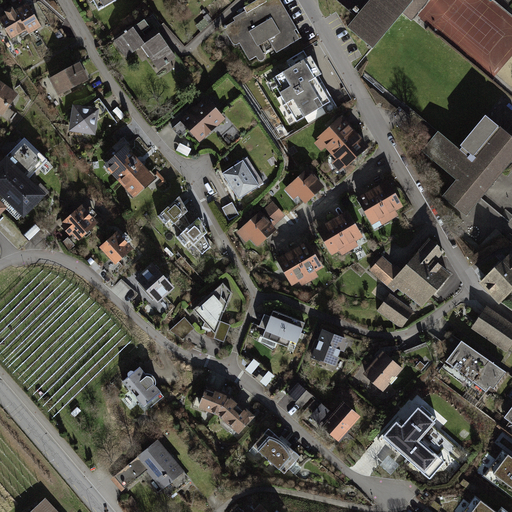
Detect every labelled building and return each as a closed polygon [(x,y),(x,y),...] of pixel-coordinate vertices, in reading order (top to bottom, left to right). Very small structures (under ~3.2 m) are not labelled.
[(8,12),(1,17),(13,36),(26,27),(29,32),(42,24),(26,0),(20,0),(6,9),(8,12)] [(124,0),(90,0),(99,16),(125,2),(124,0)] [(269,39),(276,52),(300,38),(295,29),(297,28),(280,0),(253,0),(242,7),(243,9),(230,17),(232,20),(225,24),(226,27),(224,29),(231,42),(233,43),(234,44),(236,44),(239,42),(249,59),(257,55),(259,59),(260,60),(261,60),(263,60),(264,59),(264,58),(264,55),(258,45),(269,39)] [(372,48),(402,13),(412,0),(370,0),(348,27),(372,48)] [(412,0),(402,13),(411,20),(427,0),(491,0),(492,0),(412,0)] [(144,37),(157,29),(153,23),(141,31),(144,37)] [(159,71),(178,58),(161,35),(145,46),(134,30),(116,42),(126,58),(142,47),(159,71)] [(310,53),(271,76),(296,119),(326,101),(313,79),(321,74),(310,53)] [(80,64),(52,81),(62,98),(90,81),(80,64)] [(17,95),(0,82),(0,114),(2,116),(17,95)] [(202,145),(227,126),(207,101),(183,120),(202,145)] [(100,106),(74,103),(70,131),(97,135),(100,106)] [(421,153),(454,182),(441,198),(465,218),(479,201),(511,161),(511,128),(506,135),(482,117),(455,149),(437,134),(421,153)] [(371,152),(344,120),(316,144),(343,176),(371,152)] [(233,128),(224,140),(229,144),(239,133),(233,128)] [(0,163),(0,214),(10,204),(22,216),(47,190),(31,175),(48,157),(25,136),(0,163)] [(156,175),(126,143),(104,164),(136,196),(156,175)] [(225,172),(220,175),(242,214),(271,197),(249,158),(225,172)] [(308,167),(285,189),(294,199),(297,196),(305,204),(325,185),(308,167)] [(404,215),(387,186),(359,202),(375,232),(404,215)] [(288,218),(275,203),(236,233),(248,248),(254,243),(259,250),(279,235),(275,229),(288,218)] [(82,204),(63,222),(79,239),(98,220),(82,204)] [(179,205),(160,222),(200,265),(219,248),(179,205)] [(351,216),(318,233),(333,262),(367,245),(351,216)] [(36,221),(25,233),(37,244),(48,232),(36,221)] [(118,229),(101,245),(118,262),(135,246),(118,229)] [(392,289),(422,315),(452,282),(436,268),(446,258),(431,245),(401,278),(392,289)] [(309,247),(278,266),(295,293),(325,274),(309,247)] [(511,252),(479,282),(500,303),(511,290),(511,252)] [(152,260),(135,276),(157,299),(150,306),(162,319),(176,305),(166,295),(177,285),(152,260)] [(401,278),(383,260),(369,274),(388,292),(401,278)] [(70,404),(136,342),(85,288),(44,266),(0,307),(0,312),(4,317),(1,323),(0,323),(0,328),(5,334),(2,340),(14,353),(0,345),(0,355),(41,399),(50,391),(56,394),(61,385),(66,388),(64,392),(71,395),(65,401),(70,404)] [(233,297),(224,287),(193,313),(216,339),(233,297)] [(415,316),(390,298),(378,314),(402,332),(415,316)] [(307,327),(272,313),(260,342),(295,356),(307,327)] [(511,352),(511,330),(487,313),(473,332),(509,357),(511,352)] [(196,327),(185,317),(173,332),(184,341),(196,327)] [(354,344),(322,332),(311,362),(343,374),(354,344)] [(465,346),(446,372),(491,404),(510,378),(465,346)] [(402,373),(383,356),(365,377),(383,394),(402,373)] [(260,378),(266,384),(276,375),(270,369),(260,378)] [(149,380),(141,371),(124,385),(148,415),(165,401),(157,389),(157,384),(154,379),(149,380)] [(232,400),(207,388),(200,411),(219,420),(240,439),(254,420),(232,400)] [(297,403),(303,407),(312,392),(305,388),(297,403)] [(312,414),(320,419),(329,407),(321,401),(312,414)] [(395,419),(382,435),(430,477),(444,461),(419,439),(435,421),(417,406),(401,424),(395,419)] [(341,448),(362,423),(344,407),(322,431),(341,448)] [(301,462),(269,431),(253,450),(285,479),(301,462)] [(189,476),(161,443),(119,477),(129,489),(147,474),(165,496),(189,476)] [(511,464),(510,462),(497,478),(511,489),(511,464)] [(57,511),(46,499),(31,511),(57,511)]
